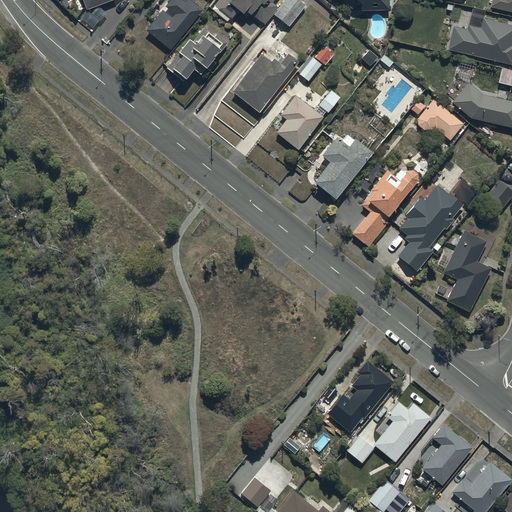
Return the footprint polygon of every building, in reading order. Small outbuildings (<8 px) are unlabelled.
[(83,0),(86,8),(109,0),(83,0)] [(183,0),(168,0),(147,28),(172,48),(204,9),(192,0),(185,0),(185,1),(183,0)] [(274,13),(279,6),(272,0),(218,0),(212,7),(228,20),(231,16),(232,17),(240,8),(244,11),(246,8),(253,14),(253,13),(266,23),(274,13)] [(274,13),(289,25),(306,4),(304,2),(305,0),(283,0),(279,6),(274,13)] [(329,0),(330,1),(331,0),(343,0),(352,7),(357,0),(360,0),(361,9),(389,9),(388,0),(329,0)] [(511,0),(491,0),(490,5),(511,10),(511,0)] [(453,24),(448,48),(511,63),(511,24),(483,17),(480,26),(469,23),(468,28),(453,24)] [(180,51),(167,66),(183,80),(194,68),(200,72),(221,48),(222,48),(227,42),(217,33),(214,36),(204,26),(192,39),(191,38),(179,51),(180,51)] [(323,45),(315,56),(325,64),(333,53),(323,45)] [(231,89),(259,111),(299,60),(288,52),(280,61),(274,57),(271,60),(261,52),(231,89)] [(313,56),(299,73),(308,80),(321,63),(313,56)] [(511,69),(502,67),(498,81),(511,84),(511,69)] [(469,80),(466,84),(459,79),(448,92),(455,97),(452,101),(471,117),(511,126),(511,99),(482,92),(469,80)] [(276,130),(298,148),(340,96),(331,89),(315,109),(296,93),(280,113),(286,118),(276,130)] [(434,98),(418,118),(418,124),(423,129),(430,128),(435,132),(438,129),(450,139),(464,122),(434,98)] [(336,196),(373,150),(355,136),(349,145),(337,135),(322,153),(330,160),(314,180),(336,196)] [(399,178),(391,172),(387,169),(367,195),(368,196),(362,204),(370,210),(352,232),(369,245),(388,222),(386,220),(390,215),(388,214),(413,183),(414,184),(418,179),(418,172),(413,169),(406,169),(399,178)] [(502,208),(511,194),(511,190),(498,180),(486,196),(502,208)] [(420,195),(405,214),(408,216),(399,227),(407,234),(404,237),(409,240),(397,254),(417,270),(434,250),(432,248),(448,228),(452,231),(457,224),(454,222),(465,208),(462,205),(464,203),(449,191),(448,192),(436,183),(424,198),(420,195)] [(446,298),(469,310),(491,266),(477,259),(487,240),(464,228),(458,239),(452,236),(449,242),(455,245),(453,250),(446,246),(437,263),(443,266),(442,268),(444,269),(443,271),(457,278),(446,298)] [(327,414),(350,433),(393,380),(367,359),(358,370),(361,373),(351,386),(357,391),(350,399),(344,394),(327,414)] [(373,442),(394,460),(431,416),(413,401),(408,408),(398,400),(386,415),(392,420),(373,442)] [(441,483),(473,446),(453,430),(444,422),(432,436),(440,443),(421,466),(424,468),(416,478),(426,486),(434,477),(441,483)] [(359,435),(347,449),(362,462),(374,448),(359,435)] [(463,478),(452,490),(477,511),(484,511),(511,479),(511,478),(490,460),(488,462),(484,459),(481,464),(479,463),(467,477),(472,482),(470,484),(463,478)] [(259,511),(359,511),(349,503),(341,511),(332,511),(322,504),(317,509),(293,489),(275,510),(271,506),(278,499),(252,477),(238,494),(259,511)] [(385,479),(369,498),(383,511),(400,491),(385,479)] [(507,511),(505,511),(511,511),(511,491),(510,490),(498,504),(507,511)] [(447,511),(434,501),(425,511),(447,511)]
